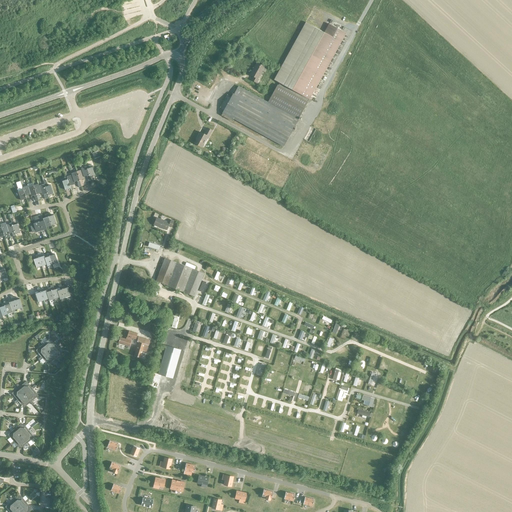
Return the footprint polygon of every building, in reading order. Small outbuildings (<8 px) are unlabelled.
[(335,33),(326,28),(324,33),(305,22),(274,80),(279,83),(278,86),(307,102),(309,99),(301,95),(303,90),(306,86),(308,81),(310,77),(313,73),(315,68),(318,64),(320,59),(322,55),(325,51),(327,46),(330,42),(332,38),(335,33)] [(335,33),(337,29),(329,24),(326,28),(335,33)] [(337,29),(335,33),(343,38),(345,33),(337,29)] [(335,33),(332,38),(341,42),(343,38),(335,33)] [(341,42),(332,38),(330,42),(338,47),(341,42)] [(330,42),(327,46),(336,51),(338,47),(330,42)] [(327,46),(325,51),(333,55),(336,51),(327,46)] [(325,51),(322,55),(331,60),(333,55),(325,51)] [(322,55),(320,59),(329,64),(331,60),(322,55)] [(320,59),(318,64),(326,68),(329,64),(320,59)] [(262,71),(264,67),(257,63),(250,75),(254,77),(252,80),(257,83),(259,80),(257,79),(262,71)] [(318,64),(315,68),(324,73),(326,68),(318,64)] [(315,68),(313,73),(321,77),(324,73),(315,68)] [(321,77),(313,73),(310,77),(319,82),(321,77)] [(319,82),(310,77),(308,81),(316,86),(319,82)] [(308,81),(306,86),(314,90),(316,86),(308,81)] [(308,102),(307,102),(278,86),(277,85),(267,103),(238,86),(233,94),(222,113),(225,115),(224,117),(235,123),(236,121),(283,146),(308,102)] [(306,86),(303,90),(312,95),(314,90),(306,86)] [(312,95),(303,90),(301,95),(309,99),(312,95)] [(195,141),(194,143),(201,147),(206,137),(208,138),(212,131),(207,128),(204,134),(200,132),(195,141)] [(88,166),(86,166),(88,173),(90,178),(95,176),(92,167),(91,165),(88,166)] [(86,166),(81,168),(81,170),(82,170),(84,177),(87,176),(89,182),(91,181),(90,178),(88,173),(86,166)] [(81,170),(76,172),(80,183),(81,186),(84,186),(82,180),(84,179),(84,177),(82,170),(81,170)] [(76,172),(71,173),(72,175),(74,182),(77,181),(79,187),(81,186),(80,183),(76,172)] [(72,175),(67,177),(70,188),(71,191),(73,190),(72,185),(75,184),(74,182),(72,175)] [(65,180),(62,181),(65,190),(70,188),(67,177),(64,178),(65,180)] [(45,180),(43,180),(44,184),(48,196),(53,194),(50,185),(47,186),(47,184),(45,180)] [(20,181),(16,183),(18,189),(17,189),(18,192),(21,200),(26,198),(22,187),(20,181)] [(38,184),(33,186),(38,200),(40,199),(39,194),(41,193),(39,186),(38,184)] [(39,186),(41,193),(42,195),(45,194),(45,195),(44,196),(45,199),(49,198),(48,196),(44,184),(39,186)] [(28,185),(22,187),(26,198),(26,199),(28,198),(28,195),(30,194),(28,187),(28,185)] [(28,187),(30,194),(31,196),(34,195),(35,201),(38,200),(33,186),(28,187)] [(50,213),(47,214),(51,226),(56,224),(53,215),(51,216),(50,213)] [(46,218),(43,219),(43,221),(44,221),(46,227),(51,226),(47,214),(45,215),(46,218)] [(40,215),(36,216),(38,220),(41,231),(47,229),(46,227),(44,221),(43,221),(42,221),(40,215)] [(34,226),(30,227),(32,233),(36,232),(36,233),(41,231),(38,220),(36,216),(32,218),(34,224),(33,224),(34,226)] [(171,228),(173,221),(170,220),(169,223),(156,218),(153,225),(167,230),(168,227),(171,228)] [(12,219),(10,220),(11,223),(15,234),(20,232),(17,224),(14,225),(12,219)] [(5,223),(0,225),(4,236),(5,239),(8,237),(7,234),(6,235),(5,232),(8,232),(6,225),(5,223)] [(11,223),(6,225),(8,232),(8,233),(11,232),(13,237),(15,236),(15,234),(11,223)] [(149,242),(147,246),(152,248),(158,250),(159,246),(149,242)] [(49,253),(53,265),(58,263),(55,254),(52,255),(51,252),(49,253)] [(44,258),(47,264),(47,266),(53,265),(49,253),(46,254),(47,257),(45,257),(44,258)] [(47,264),(44,258),(45,257),(44,255),(41,256),(40,254),(38,255),(41,266),(47,264)] [(41,266),(38,255),(35,255),(36,258),(33,259),(36,268),(41,266)] [(194,297),(203,274),(164,258),(155,281),(167,285),(167,286),(194,297)] [(57,291),(57,290),(57,288),(54,289),(52,285),(50,286),(51,288),(54,299),(59,298),(57,291)] [(61,286),(65,298),(70,296),(67,287),(65,288),(64,286),(61,286)] [(43,301),(40,289),(39,287),(37,288),(38,292),(35,293),(38,302),(43,301)] [(42,288),(40,289),(43,301),(48,299),(49,299),(46,292),(46,290),(43,291),(42,288)] [(17,309),(13,298),(12,295),(10,296),(12,301),(9,302),(10,304),(12,311),(17,309)] [(16,297),(13,298),(17,309),(22,307),(20,299),(17,299),(16,297)] [(6,302),(4,303),(7,314),(13,313),(12,311),(10,304),(7,305),(6,302)] [(135,339),(136,334),(128,331),(127,337),(126,340),(120,338),(118,343),(129,346),(131,338),(135,339)] [(50,340),(49,352),(59,343),(58,343),(56,345),(53,342),(57,339),(54,335),(52,336),(50,336),(50,340)] [(146,352),(149,340),(139,337),(137,341),(138,342),(134,356),(140,358),(142,350),(146,352)] [(49,352),(50,340),(48,340),(44,344),(42,341),(41,342),(49,352)] [(38,348),(38,350),(49,352),(41,342),(40,342),(42,345),(38,348)] [(59,343),(49,352),(60,353),(60,351),(57,346),(60,344),(59,343)] [(173,378),(181,350),(166,346),(158,374),(173,378)] [(49,352),(38,350),(38,353),(41,357),(38,359),(39,360),(49,352)] [(49,352),(39,360),(39,361),(42,358),(46,363),(48,363),(49,352)] [(49,352),(48,363),(50,363),(54,360),(56,362),(57,362),(49,352)] [(60,355),(60,353),(49,352),(57,362),(58,361),(56,358),(60,355)] [(17,384),(25,394),(26,383),(24,383),(20,386),(17,384)] [(28,383),(26,383),(25,394),(35,386),(34,385),(32,388),(28,383)] [(25,394),(17,384),(16,385),(18,388),(14,391),(14,393),(25,394)] [(35,386),(25,394),(36,396),(36,393),(33,389),(35,387),(35,386)] [(25,394),(14,393),(13,396),(17,400),(14,402),(15,403),(25,394)] [(24,406),(25,394),(15,403),(18,401),(22,405),(24,406)] [(25,394),(24,406),(26,406),(30,402),(32,405),(33,404),(25,394)] [(36,396),(25,394),(33,404),(34,404),(32,401),(36,398),(36,396)] [(21,436),(22,425),(20,425),(16,428),(13,425),(13,426),(21,436)] [(22,425),(21,436),(31,428),(30,427),(29,428),(28,429),(26,427),(25,426),(24,425),(22,425)] [(10,433),(10,435),(21,436),(13,426),(12,427),(14,429),(10,433)] [(32,428),(31,428),(21,436),(32,437),(32,435),(29,431),(32,428)] [(21,436),(10,435),(10,437),(13,441),(10,443),(11,444),(21,436)] [(20,447),(21,436),(11,444),(11,445),(14,443),(18,447),(20,447)] [(29,446),(21,436),(20,447),(22,447),(23,449),(26,449),(28,447),(29,446)] [(32,437),(21,436),(29,446),(30,445),(28,443),(32,439),(32,437)] [(115,451),(117,444),(109,441),(106,447),(115,451)] [(136,457),(140,448),(133,446),(130,454),(136,457)] [(168,468),(170,459),(163,458),(161,467),(168,468)] [(118,472),(120,466),(111,462),(108,469),(112,470),(112,472),(116,474),(117,472),(118,472)] [(193,473),(195,466),(186,464),(183,474),(186,474),(186,471),(193,473)] [(206,485),(208,478),(199,476),(197,483),(206,485)] [(230,486),(232,477),(226,476),(224,485),(230,486)] [(163,487),(164,480),(155,478),(154,485),(163,487)] [(181,491),(183,483),(172,480),(170,489),(181,491)] [(119,494),(121,487),(113,484),(110,490),(119,494)] [(271,499),(273,492),(263,490),(261,497),(265,497),(265,499),(270,500),(270,499),(271,499)] [(244,500),(245,494),(236,492),(235,498),(244,500)] [(294,495),(285,492),(284,499),(293,501),(294,495)] [(18,508),(19,497),(17,497),(13,500),(11,497),(10,498),(18,508)] [(21,497),(19,497),(18,508),(28,500),(28,499),(26,500),(25,501),(23,499),(22,498),(21,497)] [(312,506),(313,499),(305,497),(303,504),(312,506)] [(7,505),(7,507),(18,508),(10,498),(9,499),(11,501),(7,505)] [(151,508),(153,500),(142,498),(141,506),(151,508)] [(218,509),(220,500),(213,499),(211,508),(218,509)] [(28,500),(18,508),(29,509),(30,507),(26,503),(29,500),(28,500)]
